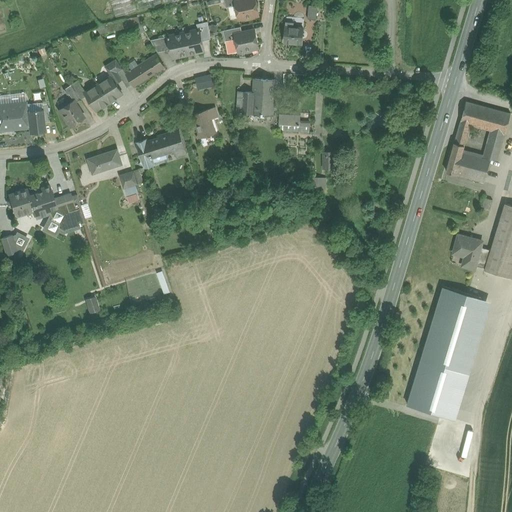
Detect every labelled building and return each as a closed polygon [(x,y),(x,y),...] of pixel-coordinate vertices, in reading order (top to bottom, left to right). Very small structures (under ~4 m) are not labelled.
[(134,0),(110,0),(116,17),(138,11),(134,0)] [(161,0),(137,0),(140,10),(162,3),(161,0)] [(255,0),(242,0),(235,2),(236,6),(229,7),(232,19),(239,18),(239,19),(246,18),(247,19),(252,18),(252,16),(259,15),(255,0)] [(318,7),(309,6),(308,19),(316,20),(318,7)] [(137,17),(97,26),(100,34),(141,25),(137,17)] [(286,17),(286,22),(294,23),(294,27),(304,28),(304,19),(286,17)] [(208,22),(197,24),(198,30),(200,30),(202,41),(211,39),(210,33),(208,22)] [(304,28),(294,27),(294,23),(286,22),(284,42),(302,44),(304,28)] [(219,26),(212,25),(212,26),(209,27),(210,31),(212,31),(211,33),(221,32),(220,28),(218,29),(219,26)] [(241,27),(223,31),(225,41),(226,41),(236,39),(235,34),(242,33),(241,27)] [(198,30),(184,33),(188,55),(204,51),(202,41),(200,30),(198,30)] [(242,33),(235,34),(236,39),(238,52),(239,52),(245,51),(247,52),(251,51),(252,49),(259,48),(255,30),(242,33)] [(184,33),(168,37),(171,50),(172,58),(188,55),(184,33)] [(168,37),(151,40),(158,52),(171,50),(168,37)] [(236,39),(226,41),(228,54),(238,52),(236,39)] [(156,55),(137,67),(126,74),(132,84),(133,86),(134,87),(165,68),(156,55)] [(105,66),(111,75),(111,76),(115,82),(121,78),(117,72),(123,69),(116,59),(105,66)] [(126,74),(123,69),(117,72),(121,78),(127,87),(132,84),(126,74)] [(111,76),(98,85),(110,103),(117,98),(118,97),(122,94),(115,82),(111,76)] [(274,80),(255,79),(254,93),(253,114),(272,115),(274,80)] [(85,93),(77,81),(71,85),(81,100),(87,96),(85,93)] [(81,100),(71,85),(64,90),(67,95),(69,94),(73,101),(74,101),(75,103),(81,100)] [(110,103),(98,85),(85,93),(87,96),(96,110),(101,107),(102,108),(110,103)] [(254,93),(243,92),(242,113),(253,114),(254,93)] [(73,101),(68,104),(65,104),(61,107),(60,109),(59,110),(70,127),(85,118),(75,103),(74,101),(73,101)] [(511,113),(466,101),(461,122),(470,125),(491,130),(505,134),(511,113)] [(26,102),(0,105),(0,131),(29,128),(27,112),(26,102)] [(215,108),(193,115),(195,120),(197,128),(200,138),(216,133),(211,119),(218,117),(215,108)] [(42,111),(27,112),(29,128),(30,128),(30,133),(45,131),(44,122),(42,110),(42,111)] [(300,112),(280,111),(279,130),(309,132),(310,121),(300,120),(300,112)] [(470,125),(461,122),(459,128),(469,130),(470,125)] [(70,128),(62,130),(64,138),(72,136),(70,128)] [(469,130),(459,128),(457,135),(467,138),(469,130)] [(169,135),(147,142),(147,140),(137,143),(143,161),(145,168),(155,164),(152,158),(153,157),(153,156),(174,150),(176,157),(187,154),(179,129),(169,133),(169,135)] [(505,134),(491,130),(487,144),(501,148),(505,134)] [(467,138),(457,135),(447,172),(462,176),(469,152),(463,150),(467,138)] [(241,137),(233,139),(237,155),(245,153),(244,148),(240,149),(238,143),(242,143),(241,137)] [(501,148),(487,144),(484,156),(491,158),(491,159),(498,161),(501,148)] [(117,149),(87,159),(92,174),(122,165),(117,149)] [(484,156),(469,152),(462,176),(485,182),(491,159),(491,158),(484,156)] [(333,154),(324,154),(324,167),(334,167),(333,154)] [(133,171),(137,184),(143,182),(140,169),(133,171)] [(133,171),(120,175),(124,188),(137,184),(133,171)] [(326,179),(313,179),(313,191),(326,191),(326,179)] [(50,185),(28,192),(35,211),(34,212),(36,219),(50,214),(49,211),(57,208),(54,198),(50,185)] [(27,189),(8,195),(15,217),(24,214),(24,215),(30,213),(30,212),(34,211),(34,212),(35,211),(28,192),(27,189)] [(70,193),(54,198),(57,208),(62,206),(62,208),(66,207),(68,213),(76,210),(77,213),(82,211),(80,204),(77,194),(71,196),(70,193)] [(493,200),(484,198),(482,209),(490,211),(493,200)] [(87,202),(80,204),(82,211),(84,218),(91,215),(87,202)] [(511,205),(505,203),(485,270),(509,277),(511,266),(511,205)] [(76,210),(68,213),(66,207),(62,208),(62,206),(57,208),(49,211),(50,214),(42,229),(56,237),(59,232),(63,234),(80,228),(80,227),(81,227),(80,225),(86,223),(84,218),(82,211),(77,213),(76,210)] [(28,237),(16,230),(13,237),(17,252),(19,259),(28,237)] [(12,235),(0,238),(6,256),(17,252),(13,237),(12,235)] [(482,241),(459,235),(454,253),(466,256),(463,265),(475,268),(476,265),(477,266),(482,248),(481,247),(482,241)] [(482,248),(477,266),(485,268),(490,250),(482,248)] [(17,252),(6,256),(8,263),(19,259),(17,252)] [(162,270),(156,272),(164,294),(171,291),(162,270)] [(492,301),(444,286),(422,359),(470,374),(492,301)] [(94,297),(86,300),(90,313),(98,311),(94,297)] [(470,374),(422,359),(408,405),(456,419),(470,374)]
